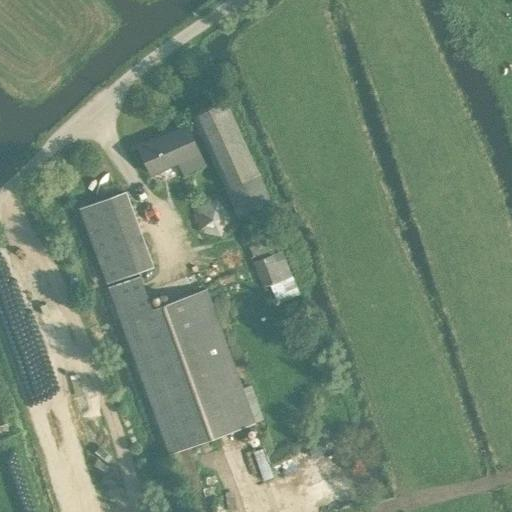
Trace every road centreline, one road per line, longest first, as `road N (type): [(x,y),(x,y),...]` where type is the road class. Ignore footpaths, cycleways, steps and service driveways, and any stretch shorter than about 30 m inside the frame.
road 1 (unknown): [(9,189),(95,349),(140,511)]
road 2 (unclassified): [(0,198),(100,104),(239,0)]
road 3 (unknown): [(100,104),(149,189),(185,282)]
